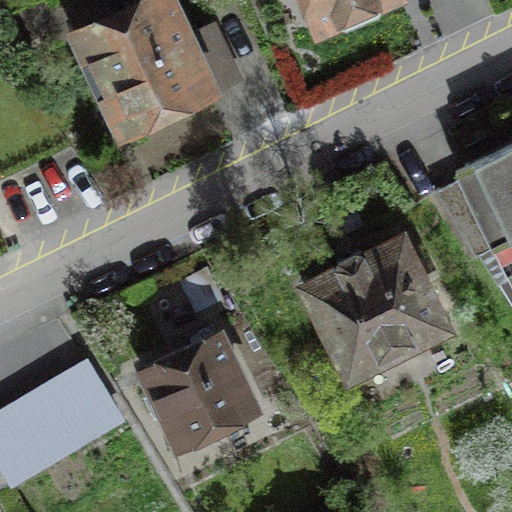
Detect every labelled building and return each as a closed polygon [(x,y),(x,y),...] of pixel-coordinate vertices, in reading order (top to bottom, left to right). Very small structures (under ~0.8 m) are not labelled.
[(166,0),(145,0),(80,30),(82,35),(77,37),(85,54),(91,51),(123,121),(208,82),(211,87),(237,75),(213,21),(182,35),(166,0)] [(307,0),(318,24),(372,0),(307,0)] [(511,138),(463,162),(469,172),(434,188),(475,251),(477,249),(511,304),(511,138)] [(440,320),(399,239),(364,256),(360,248),(336,259),(341,268),(309,283),(350,365),(440,320)] [(252,402),(217,330),(143,365),(154,387),(142,393),(153,416),(165,409),(180,438),(252,402)] [(0,465),(7,477),(118,411),(86,361),(0,413),(0,465)]
